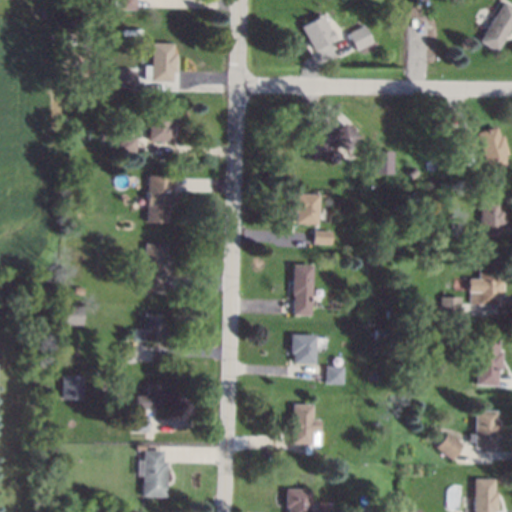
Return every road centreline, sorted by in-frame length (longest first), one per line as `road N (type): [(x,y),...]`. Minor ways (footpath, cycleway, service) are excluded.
road 1 (residential): [(240,0),(222,511)]
road 2 (residential): [(238,86),(511,87)]
